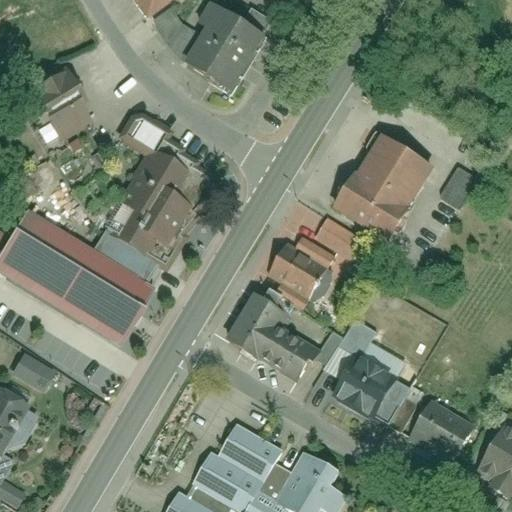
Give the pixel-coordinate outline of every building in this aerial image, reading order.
[(118,0),(134,22),(164,0),(118,0)] [(174,58),(215,87),(252,35),(202,0),(191,0),(176,22),(192,33),(174,58)] [(71,70),(22,100),(41,129),(49,124),(61,142),(94,121),(85,107),(91,103),(71,70)] [(147,113),(134,116),(119,142),(147,156),(97,249),(154,283),(164,270),(171,272),(194,237),(189,236),(206,216),(203,214),(222,194),(215,174),(203,166),(206,161),(189,152),(192,147),(174,139),(178,132),(147,113)] [(389,136),(342,209),(395,243),(442,170),(389,136)] [(464,169),(446,198),(465,210),(483,182),(464,169)] [(97,249),(33,211),(16,240),(0,230),(0,274),(126,349),(162,289),(154,283),(97,249)] [(372,245),(333,219),(317,243),(308,237),(302,248),(295,243),(273,277),(288,287),(282,296),(306,312),(342,256),(358,266),(372,245)] [(401,268),(389,289),(405,299),(417,277),(401,268)] [(260,296),(233,341),(302,381),(322,348),(282,325),(289,313),(260,296)] [(333,353),(341,338),(331,333),(323,348),(333,353)] [(21,354),(9,375),(41,394),(54,373),(21,354)] [(363,355),(337,398),(377,422),(403,378),(363,355)] [(34,406),(0,387),(0,454),(5,457),(34,406)] [(437,400),(412,444),(457,471),(483,427),(437,400)] [(290,450),(242,422),(223,455),(217,451),(197,484),(203,488),(196,499),(185,492),(173,511),(293,511),(295,510),(280,502),(297,472),(282,463),(290,450)] [(511,428),(510,428),(483,474),(511,491),(511,428)] [(327,511),(348,475),(308,453),(297,472),(280,502),(295,510),(297,511),(327,511)]
